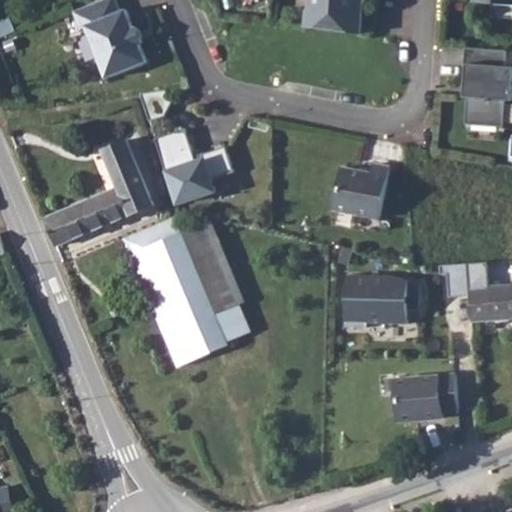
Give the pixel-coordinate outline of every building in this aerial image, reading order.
[(116,0),(103,0),(74,11),(81,29),(87,27),(107,78),(148,60),(140,42),(143,41),(137,27),(135,28),(127,10),(122,12),(116,0)] [(303,0),(301,27),(355,34),(357,14),(350,13),(351,0),(303,0)] [(508,51),(466,48),(465,65),(467,65),(466,78),(470,78),(469,88),(466,125),(505,127),(507,100),(511,100),(511,67),(507,67),(508,51)] [(148,93),(151,116),(173,113),(170,91),(148,93)] [(157,139),(178,204),(217,192),(213,180),(235,173),(227,147),(203,154),(205,160),(198,162),(187,129),(157,139)] [(120,187),(46,218),(58,247),(155,205),(128,139),(104,150),(120,187)] [(342,168),(334,209),(380,218),(390,168),(373,164),(372,173),(342,168)] [(126,237),(179,366),(229,344),(228,342),(251,331),(240,304),(246,301),(212,221),(184,234),(178,219),(126,237)] [(469,294),(491,291),(487,260),(439,267),(440,276),(446,276),(449,296),(469,294)] [(348,275),(348,326),(368,327),(369,323),(409,323),(409,303),(422,303),(422,284),(416,284),(394,277),(348,275)] [(511,287),(491,291),(469,294),(473,321),(511,317),(511,287)] [(457,375),(395,380),(399,421),(444,418),(443,412),(460,410),(457,375)] [(16,511),(10,488),(0,490),(0,511),(16,511)]
